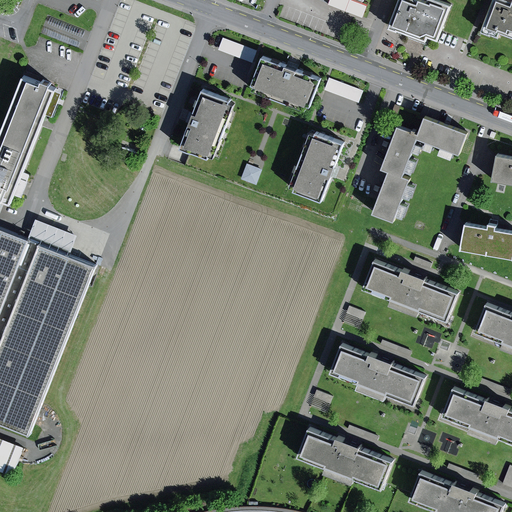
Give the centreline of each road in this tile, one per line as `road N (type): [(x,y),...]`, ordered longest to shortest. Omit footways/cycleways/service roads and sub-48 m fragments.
road 1 (unknown): [(511,497),(305,414),(366,249),(432,272),(442,258)]
road 2 (tertiary): [(189,0),(511,123)]
